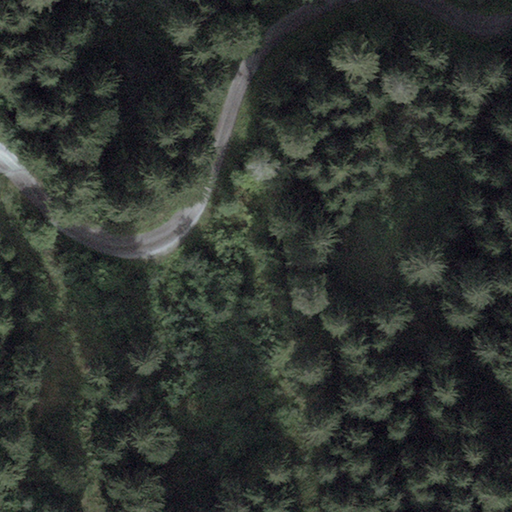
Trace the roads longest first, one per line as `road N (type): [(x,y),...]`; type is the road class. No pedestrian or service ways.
road 1 (track): [(0,194),(139,398),(161,412),(190,419),(238,409),(365,268),(407,279),(511,393)]
road 2 (track): [(0,162),(67,225),(107,247),(156,246),(198,205),(251,58),(336,0)]
